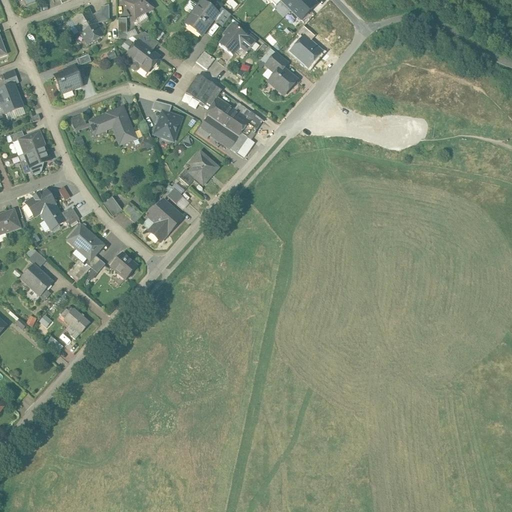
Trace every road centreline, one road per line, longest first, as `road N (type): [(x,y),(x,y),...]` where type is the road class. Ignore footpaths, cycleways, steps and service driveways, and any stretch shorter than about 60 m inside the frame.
road 1 (residential): [(342,0),(369,25),(160,269)]
road 2 (residential): [(160,269),(0,453)]
road 3 (track): [(306,103),(511,141)]
road 4 (residential): [(160,269),(70,173)]
road 5 (residential): [(167,96),(133,86),(48,116)]
